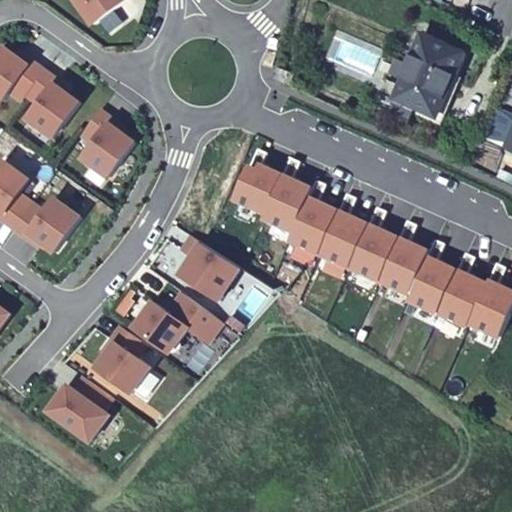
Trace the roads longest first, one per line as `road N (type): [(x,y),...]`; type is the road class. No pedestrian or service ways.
road 1 (residential): [(197,112),(140,237),(74,314)]
road 2 (residential): [(0,13),(29,9),(111,64),(160,69)]
